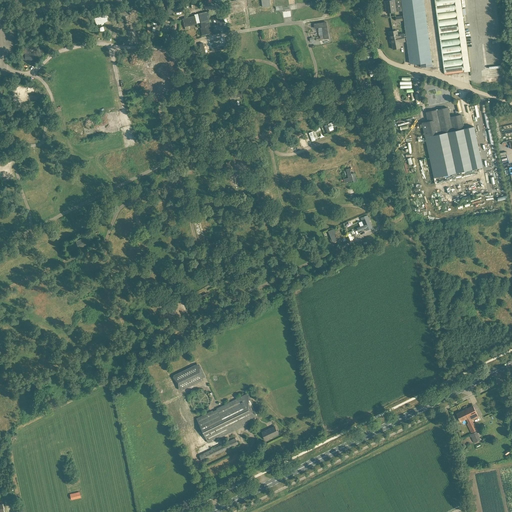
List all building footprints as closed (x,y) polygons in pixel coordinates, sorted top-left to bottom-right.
[(386,13),(403,10),(401,0),(390,0),(385,1),(386,13)] [(406,34),(407,39),(410,63),(414,63),(414,64),(421,63),(421,67),(432,66),(431,61),(423,0),(401,0),(403,10),(406,34)] [(435,0),(444,69),(445,74),(470,71),(460,0),(435,0)] [(168,4),(169,14),(172,14),(172,12),(183,11),(182,3),(168,4)] [(125,15),(128,15),(126,10),(119,12),(122,24),(127,23),(125,15)] [(199,12),(202,23),(200,23),(203,35),(211,33),(208,20),(209,20),(207,11),(199,12)] [(94,18),(97,25),(108,20),(105,13),(94,18)] [(184,18),(183,19),(185,26),(186,26),(197,23),(200,23),(198,14),(195,15),(184,18)] [(214,19),(213,20),(215,25),(220,23),(221,27),(226,25),(223,16),(214,19)] [(234,25),(232,25),(233,29),(243,27),(243,23),(236,24),(236,20),(233,21),(234,25)] [(161,31),(164,32),(165,26),(173,28),(174,24),(164,21),(161,31)] [(314,23),(315,28),(324,27),(325,38),(330,37),(327,21),(314,23)] [(363,23),(358,24),(359,28),(359,27),(360,33),(367,32),(366,24),(363,25),(363,23)] [(345,26),(333,29),(334,35),(331,36),(332,40),(347,35),(345,26)] [(271,30),(263,32),(265,44),(270,43),(269,38),(272,37),(271,30)] [(405,39),(407,39),(406,34),(404,34),(398,35),(397,30),(394,31),(389,32),(391,40),(392,40),(393,49),(400,48),(399,43),(405,42),(405,39)] [(99,56),(99,69),(106,69),(107,56),(99,56)] [(118,57),(113,68),(120,72),(125,60),(118,57)] [(150,59),(145,71),(152,74),(157,62),(150,59)] [(241,85),(239,85),(238,71),(230,72),(232,86),(238,85),(238,88),(241,87),(241,85)] [(161,72),(155,78),(160,84),(167,77),(161,72)] [(360,77),(355,78),(356,81),(357,81),(359,91),(360,90),(365,89),(363,79),(361,79),(360,77)] [(188,86),(190,89),(202,84),(200,79),(196,80),(196,82),(188,86)] [(249,85),(246,96),(253,98),(256,87),(249,85)] [(120,86),(107,87),(108,95),(121,93),(120,86)] [(163,88),(155,91),(158,99),(166,95),(163,88)] [(20,89),(13,92),(17,100),(24,97),(20,89)] [(35,89),(28,96),(34,101),(40,95),(35,89)] [(263,89),(258,99),(265,102),(269,93),(263,89)] [(231,93),(223,95),(226,105),(234,103),(231,93)] [(74,94),(62,95),(63,103),(75,101),(74,94)] [(213,94),(207,99),(214,108),(221,103),(213,94)] [(280,94),(270,104),(275,110),(285,100),(280,94)] [(125,97),(112,101),(115,109),(127,105),(125,97)] [(172,98),(163,102),(166,109),(175,106),(172,98)] [(197,99),(192,105),(202,114),(207,108),(197,99)] [(44,103),(32,108),(35,116),(47,111),(44,103)] [(363,104),(356,116),(363,120),(370,108),(363,104)] [(77,107),(64,109),(65,117),(77,115),(77,107)] [(422,123),(423,128),(434,177),(483,167),(474,126),(464,129),(461,115),(450,117),(448,107),(438,110),(436,110),(426,112),(428,121),(422,123)] [(334,108),(327,109),(328,123),(336,122),(334,108)] [(128,110),(117,115),(120,122),(132,117),(128,110)] [(289,112),(276,117),(279,124),(292,119),(289,112)] [(320,112),(313,114),(316,128),(324,126),(320,112)] [(175,113),(166,114),(167,122),(176,120),(175,113)] [(307,113),(299,115),(303,128),(310,126),(307,113)] [(396,120),(399,131),(406,129),(405,124),(410,123),(409,117),(396,120)] [(141,121),(129,124),(131,131),(143,128),(141,121)] [(369,122),(358,131),(364,137),(374,128),(369,122)] [(511,124),(500,127),(501,132),(504,142),(511,140),(511,124)] [(166,128),(158,130),(160,138),(169,135),(166,128)] [(290,128),(286,135),(294,140),(298,134),(290,128)] [(208,129),(198,132),(201,140),(211,136),(208,129)] [(273,129),(267,133),(272,142),(279,138),(273,129)] [(13,133),(6,136),(9,144),(16,142),(13,133)] [(81,134),(69,136),(70,145),(82,143),(81,134)] [(192,134),(184,134),(186,143),(193,143),(192,134)] [(242,135),(239,145),(246,147),(250,137),(242,135)] [(136,137),(123,140),(125,147),(137,144),(136,137)] [(376,138),(365,142),(367,149),(369,149),(378,145),(376,138)] [(284,140),(280,147),(289,152),(293,146),(284,140)] [(161,144),(153,147),(158,159),(166,156),(161,144)] [(136,150),(126,156),(131,164),(141,157),(136,150)] [(275,150),(270,156),(278,163),(283,157),(275,150)] [(85,151),(73,153),(74,161),(87,159),(85,151)] [(341,152),(332,158),(336,164),(345,159),(341,152)] [(34,155),(27,157),(30,169),(38,167),(34,155)] [(150,155),(143,166),(150,170),(157,159),(150,155)] [(197,155),(190,162),(199,170),(205,164),(197,155)] [(21,158),(14,158),(14,169),(22,168),(21,158)] [(302,160),(296,166),(304,173),(309,167),(302,160)] [(327,160),(320,165),(327,173),(333,168),(327,160)] [(230,161),(226,169),(233,172),(237,164),(230,161)] [(349,162),(341,168),(346,174),(354,168),(349,162)] [(88,164),(76,167),(77,174),(90,171),(88,164)] [(293,166),(285,173),(289,179),(297,172),(293,166)] [(369,168),(363,172),(369,181),(375,176),(369,168)] [(315,169),(310,175),(317,182),(322,177),(315,169)] [(357,173),(349,179),(353,185),(362,179),(357,173)] [(209,176),(201,178),(204,190),(212,189),(209,176)] [(301,176),(293,187),(299,191),(307,181),(301,176)] [(87,177),(77,183),(81,190),(91,183),(87,177)] [(43,179),(33,181),(34,188),(44,187),(43,179)] [(363,183),(354,190),(358,197),(368,190),(363,183)] [(264,184),(253,189),(256,197),(267,191),(264,184)] [(312,185),(303,195),(309,200),(318,190),(312,185)] [(96,187),(85,194),(89,201),(100,194),(96,187)] [(268,196),(260,206),(266,211),(274,201),(268,196)] [(324,198),(313,203),(317,210),(327,205),(324,198)] [(363,201),(361,208),(370,212),(373,205),(363,201)] [(172,202),(166,206),(174,216),(179,211),(172,202)] [(114,203),(103,208),(106,216),(117,212),(114,203)] [(210,205),(203,206),(205,218),(212,217),(210,205)] [(45,207),(33,214),(37,221),(49,214),(45,207)] [(192,207),(187,212),(194,221),(200,216),(192,207)] [(325,212),(318,216),(323,227),(331,224),(325,212)] [(285,214),(278,225),(285,229),(291,218),(285,214)] [(72,215),(59,218),(61,225),(73,222),(72,215)] [(356,215),(349,218),(354,227),(361,224),(356,215)] [(171,217),(166,222),(175,230),(180,224),(171,217)] [(118,218),(108,221),(110,229),(119,227),(121,226),(118,218)] [(217,219),(215,231),(223,232),(225,220),(217,219)] [(237,221),(230,232),(237,236),(244,225),(237,221)] [(199,222),(192,223),(196,238),(203,236),(199,222)] [(345,222),(334,229),(338,235),(349,229),(345,222)] [(305,225),(293,228),(295,236),(307,233),(305,225)] [(250,227),(242,237),(248,242),(256,232),(250,227)] [(332,229),(328,231),(333,243),(337,241),(332,229)] [(125,230),(113,234),(115,242),(128,238),(125,230)] [(56,232),(47,237),(50,244),(59,239),(56,232)] [(76,241),(75,242),(79,249),(90,243),(90,242),(86,235),(76,241)] [(308,237),(299,239),(301,246),(310,245),(308,237)] [(66,239),(56,249),(61,255),(71,245),(66,239)] [(267,240),(266,252),(273,253),(275,241),(267,240)] [(199,242),(189,250),(194,256),(204,248),(199,242)] [(254,242),(246,250),(252,255),(259,246),(254,242)] [(350,244),(347,246),(353,257),(356,255),(350,244)] [(123,246),(112,248),(113,257),(125,255),(123,246)] [(347,246),(344,248),(350,259),(353,257),(347,246)] [(76,248),(69,260),(75,264),(83,253),(76,248)] [(208,250),(204,261),(211,264),(216,253),(208,250)] [(221,253),(216,264),(222,267),(228,256),(221,253)] [(90,257),(82,264),(87,270),(95,263),(90,257)] [(130,259),(119,263),(122,270),(133,267),(130,259)] [(232,259),(227,269),(233,272),(238,262),(232,259)] [(311,264),(308,265),(313,276),(316,275),(311,264)] [(308,265),(304,267),(309,278),(313,276),(308,265)] [(170,268),(158,271),(159,279),(172,276),(170,268)] [(18,272),(6,278),(10,286),(22,280),(18,272)] [(293,272),(290,274),(295,285),(299,284),(293,272)] [(131,274),(119,277),(120,285),(133,282),(131,274)] [(290,274),(287,275),(292,287),(295,285),(290,274)] [(93,275),(80,277),(82,286),(94,284),(93,275)] [(237,278),(230,281),(235,292),(242,288),(237,278)] [(276,281),(273,283),(278,294),(281,292),(276,281)] [(177,282),(170,285),(175,296),(181,293),(177,282)] [(207,282),(201,285),(206,296),(213,292),(207,282)] [(273,283),(270,284),(275,295),(278,294),(273,283)] [(105,285),(92,291),(95,298),(108,293),(105,285)] [(27,287),(15,289),(17,297),(28,295),(27,287)] [(223,287),(216,290),(220,298),(227,295),(223,287)] [(259,290),(256,292),(261,303),(264,301),(259,290)] [(256,292),(252,293),(257,304),(261,303),(256,292)] [(11,299),(4,304),(11,314),(18,309),(11,299)] [(101,301),(89,304),(90,311),(102,309),(101,301)] [(231,304),(228,305),(233,316),(237,315),(231,304)] [(228,305),(225,307),(230,318),(233,316),(228,305)] [(185,306),(177,308),(180,317),(188,315),(185,306)] [(133,307),(125,307),(126,319),(134,318),(133,307)] [(158,313),(150,314),(152,327),(160,326),(158,313)] [(172,313),(165,314),(166,323),(173,322),(172,313)] [(99,316),(98,323),(109,324),(109,317),(99,316)] [(81,327),(72,331),(77,343),(86,340),(81,327)] [(93,327),(90,334),(99,339),(103,332),(93,327)] [(45,336),(41,343),(49,349),(54,342),(45,336)] [(64,336),(58,340),(65,350),(71,345),(64,336)] [(129,340),(122,342),(124,355),(132,353),(129,340)] [(37,349),(35,357),(44,360),(47,353),(37,349)] [(117,349),(110,351),(111,360),(119,358),(117,349)] [(21,362),(14,366),(19,375),(26,372),(21,362)] [(35,363),(33,370),(43,374),(45,366),(35,363)] [(201,379),(206,377),(200,364),(196,364),(174,375),(173,377),(179,390),(181,391),(202,381),(201,379)] [(39,387),(36,395),(47,398),(50,391),(39,387)] [(24,393),(21,402),(29,404),(32,395),(24,393)] [(213,410),(197,418),(209,443),(246,424),(252,427),(256,425),(259,419),(260,418),(250,395),(246,394),(217,408),(217,410),(213,411),(213,410)] [(468,423),(467,424),(471,433),(478,429),(475,423),(474,424),(472,420),(479,417),(473,406),(457,414),(460,422),(466,419),(468,423)] [(18,409),(15,411),(20,422),(23,420),(18,409)] [(15,411),(12,412),(17,423),(20,422),(15,411)] [(274,426),(266,430),(262,432),(265,440),(278,434),(274,426)] [(481,440),(477,431),(470,435),(474,443),(481,440)] [(199,456),(202,461),(238,444),(236,438),(199,456)] [(70,494),(71,500),(81,498),(79,492),(70,494)]
